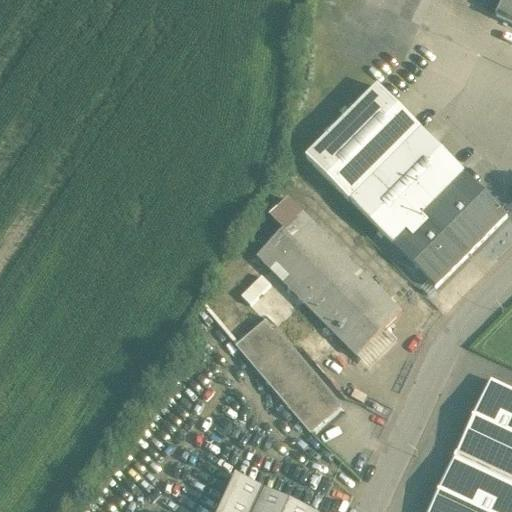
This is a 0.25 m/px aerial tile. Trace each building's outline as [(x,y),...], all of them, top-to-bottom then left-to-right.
[(511,0),(505,0),(498,15),(511,21),(511,0)] [(307,161),(348,203),(421,132),(379,89),(307,161)] [(421,132),(348,203),(392,247),(464,175),(421,132)] [(464,175),(392,247),(435,290),(507,218),(464,175)] [(301,215),(287,201),(269,219),(275,225),(249,251),(257,259),(301,215)] [(401,315),(301,215),(257,259),(286,288),(324,326),(357,359),(401,315)] [(292,352),(267,323),(266,324),(237,349),(310,435),(340,408),(292,352)] [(511,392),(490,382),(455,456),(511,483),(511,392)] [(511,511),(511,483),(455,456),(428,511),(511,511)] [(308,511),(235,478),(219,511),(308,511)]
